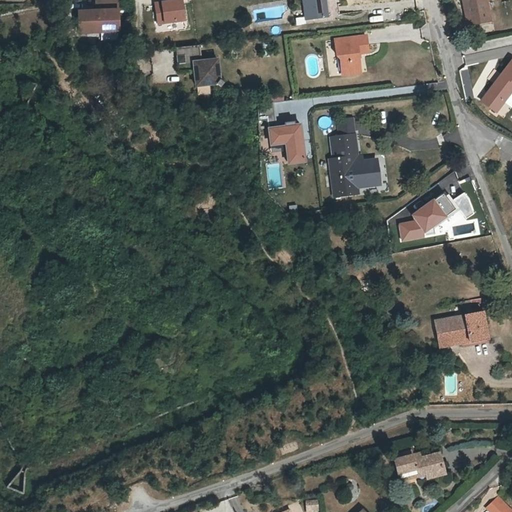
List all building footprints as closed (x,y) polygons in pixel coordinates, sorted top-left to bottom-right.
[(185,20),(182,0),(172,0),(156,2),(158,24),(185,20)] [(301,0),(304,18),(338,13),(337,4),(325,6),(324,0),(301,0)] [(487,23),(483,0),(460,0),(464,26),(487,23)] [(95,12),(115,11),(115,1),(95,1),(95,12)] [(77,12),(78,33),(116,31),(115,11),(95,12),(77,12)] [(332,41),(334,56),(337,56),(340,75),(358,72),(355,53),(364,52),(362,37),(332,41)] [(175,57),(183,57),(184,64),(176,65),(177,73),(193,71),(195,87),(214,85),(219,90),(223,86),(218,82),(216,63),(200,64),(198,44),(174,47),(175,57)] [(484,95),(498,105),(510,86),(511,87),(511,58),(509,57),(484,95)] [(501,107),(511,91),(511,87),(510,86),(498,105),(501,107)] [(340,119),(342,132),(356,130),(354,117),(340,119)] [(289,163),(305,161),(300,125),(270,129),(272,145),(287,143),(289,163)] [(356,130),(342,132),(332,134),(336,156),(333,157),(338,195),(362,191),(358,162),(361,161),(356,130)] [(301,172),(299,162),(285,166),(288,175),(301,172)] [(414,220),(398,222),(400,242),(425,239),(458,218),(463,226),(480,215),(466,192),(452,201),(446,193),(413,215),(414,220)] [(33,354),(0,284),(0,337),(1,339),(0,338),(0,369),(22,359),(33,354)] [(487,336),(481,310),(433,320),(437,342),(469,336),(470,339),(487,336)] [(391,461),(395,476),(414,471),(415,477),(416,482),(443,477),(438,456),(418,460),(408,463),(407,457),(391,461)] [(396,481),(415,477),(414,471),(395,476),(396,481)] [(511,511),(511,508),(510,506),(507,509),(503,504),(505,501),(500,495),(487,507),(491,511),(511,511)] [(305,511),(317,511),(317,498),(304,499),(305,511)]
